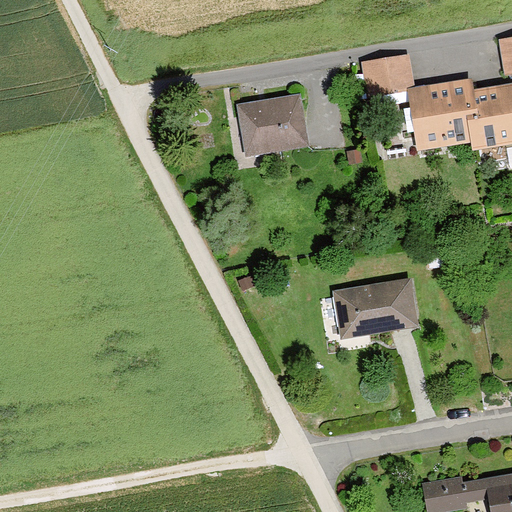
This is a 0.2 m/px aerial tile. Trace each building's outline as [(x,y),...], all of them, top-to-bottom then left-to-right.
[(511,39),(499,41),(503,73),(511,72),(511,39)] [(367,93),(412,86),(407,57),(362,64),(367,93)] [(417,150),(473,142),(466,92),(464,82),(408,90),(417,150)] [(474,148),(511,142),(511,85),(466,92),(473,142),(474,148)] [(300,94),(237,105),(245,156),(309,146),(306,133),(300,94)] [(408,280),(335,291),(342,338),(400,329),(416,326),(408,280)] [(426,511),(443,511),(489,504),(490,511),(511,511),(511,474),(461,483),(460,478),(422,485),(426,511)]
